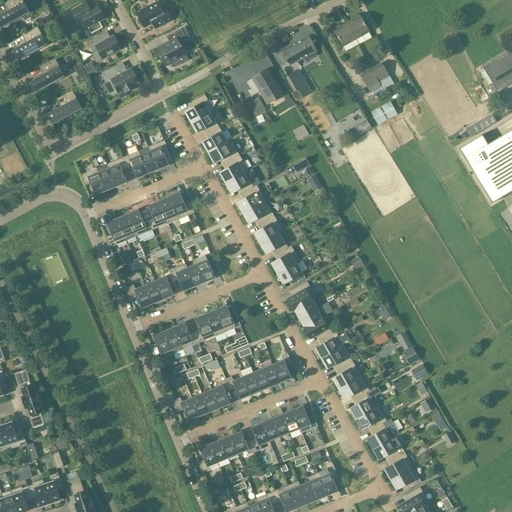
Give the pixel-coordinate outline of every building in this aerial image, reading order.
[(0,27),(0,28),(30,12),(23,0),(9,0),(4,3),(8,10),(0,14),(0,27)] [(156,29),(173,20),(166,8),(162,11),(157,2),(136,13),(144,27),(153,23),(156,29)] [(99,21),(105,18),(97,5),(88,9),(85,4),(71,11),(77,22),(81,20),(83,21),(87,28),(88,27),(92,33),(102,27),(99,21)] [(353,19),(347,22),(357,39),(370,32),(360,15),(358,16),(357,15),(353,17),(353,19)] [(357,39),(347,22),(341,26),(339,25),(336,27),(336,29),(334,30),(343,47),(357,39)] [(18,60),(47,44),(37,26),(22,35),(26,42),(12,50),(18,60)] [(175,67),(188,60),(185,55),(186,54),(178,39),(184,35),(181,29),(167,36),(170,42),(156,50),(165,66),(172,62),(175,67)] [(97,63),(103,59),(121,49),(118,42),(119,41),(116,36),(115,37),(114,35),(102,42),(99,36),(87,42),(93,53),(92,54),(97,63)] [(317,51),(309,35),(282,50),(280,53),(285,62),(289,62),(290,65),(317,51)] [(511,81),(511,47),(482,65),(497,91),(511,81)] [(35,92),(65,76),(55,58),(39,67),(43,74),(29,82),(35,92)] [(84,66),(89,74),(96,70),(92,62),(84,66)] [(382,62),(371,68),(379,82),(390,76),(382,62)] [(82,63),(74,67),(81,80),(88,77),(82,63)] [(132,86),(140,82),(132,68),(120,75),(115,67),(101,75),(106,83),(104,84),(109,94),(113,96),(118,93),(119,93),(125,90),(126,92),(133,88),(132,86)] [(284,94),(269,68),(252,78),(268,104),(284,94)] [(368,89),(379,82),(371,68),(360,74),(368,89)] [(313,92),(299,69),(285,77),(294,92),(298,89),(303,98),(313,92)] [(53,124),(82,108),(72,90),(57,99),(61,106),(47,114),(53,124)] [(192,122),(214,110),(205,94),(191,102),(194,108),(189,110),(185,112),(189,118),(190,118),(192,122)] [(258,98),(248,104),(255,115),(264,109),(258,98)] [(390,102),(372,112),(378,123),(396,113),(390,102)] [(214,110),(192,122),(194,126),(193,127),(197,133),(201,131),(201,130),(205,127),(208,133),(219,127),(211,112),(214,110)] [(367,127),(368,130),(371,128),(366,119),(357,125),(360,131),(367,127)] [(299,141),(311,135),(306,124),(294,130),(299,141)] [(209,152),(231,140),(228,141),(219,127),(208,133),(211,138),(207,141),(206,140),(202,142),(206,149),(207,148),(209,152)] [(511,129),(488,144),(482,134),(482,135),(460,148),(459,148),(459,149),(492,203),(491,203),(492,203),(511,190),(511,129)] [(149,147),(158,168),(168,164),(165,157),(171,155),(164,140),(149,147)] [(239,155),(231,140),(209,152),(212,156),(211,157),(214,163),(218,161),(218,160),(223,158),(226,163),(239,155)] [(139,151),(148,173),(158,168),(149,147),(148,147),(150,152),(141,156),(139,151)] [(123,157),(127,168),(133,166),(137,177),(148,173),(139,151),(123,157)] [(249,152),(244,155),(248,162),(253,159),(249,152)] [(226,183),(248,170),(239,155),(226,163),(229,168),(224,171),(223,170),(219,172),(223,179),(224,178),(226,183)] [(122,170),(127,168),(123,157),(107,164),(116,186),(126,181),(122,170)] [(293,165),(297,172),(310,165),(306,158),(293,165)] [(106,190),(116,186),(107,164),(109,169),(99,173),(97,168),(106,190)] [(96,194),(106,190),(97,168),(81,175),(86,185),(91,183),(96,194)] [(248,170),(226,183),(229,187),(228,187),(232,194),(236,191),(235,191),(240,188),(243,193),(254,187),(245,172),(248,170)] [(244,213),(265,200),(257,185),(254,187),(243,193),(246,198),(238,203),(237,202),(237,203),(240,209),(241,209),(244,213)] [(170,198),(179,219),(195,213),(190,202),(185,204),(180,193),(170,198)] [(169,223),(179,219),(170,198),(160,202),(169,223)] [(274,215),(265,200),(244,213),(246,217),(245,217),(249,224),(253,222),(252,221),(257,218),(260,223),(274,215)] [(153,230),(169,223),(160,202),(149,206),(154,217),(148,219),(153,230)] [(138,210),(128,215),(137,236),(153,230),(148,219),(143,221),(138,210)] [(118,219),(127,240),(125,235),(135,232),(137,237),(137,236),(128,215),(118,219)] [(283,230),(274,215),(260,223),(263,229),(258,231),(254,233),(258,239),(259,239),(261,243),(283,230)] [(127,240),(118,219),(108,223),(112,234),(107,236),(111,247),(127,240)] [(283,231),(283,230),(261,243),(263,247),(262,248),(266,254),(270,252),(270,251),(274,248),(277,254),(288,247),(280,233),(283,231)] [(291,246),(288,247),(277,254),(280,259),(276,262),(275,261),(271,263),(275,269),(276,269),(278,273),(300,261),(291,246)] [(197,264),(204,281),(214,277),(206,255),(195,260),(197,265),(197,264)] [(152,270),(159,267),(155,256),(148,259),(152,270)] [(359,257),(351,262),(356,270),(364,265),(359,257)] [(300,261),(278,273),(281,277),(280,278),(283,284),(287,282),(287,281),(292,278),(295,284),(305,278),(297,263),(300,261)] [(187,269),(188,268),(186,263),(169,270),(174,281),(179,279),(184,290),(194,285),(187,269)] [(187,269),(194,285),(204,281),(197,264),(197,265),(188,268),(187,269)] [(156,282),(163,298),(173,294),(166,277),(156,282)] [(293,307),(294,309),(316,297),(307,281),(293,289),(296,295),(289,299),(290,301),(289,301),(292,308),(293,307)] [(146,286),(153,303),(163,298),(156,282),(146,286)] [(153,303),(146,286),(136,290),(133,285),(128,287),(132,298),(138,296),(142,307),(153,303)] [(325,296),(328,302),(334,299),(331,293),(325,296)] [(316,297),(294,309),(295,309),(300,318),(319,307),(314,298),(316,297)] [(216,310),(225,332),(241,326),(236,313),(230,315),(226,306),(216,310)] [(305,327),(305,328),(323,317),(321,318),(316,309),(319,307),(300,318),(306,327),(305,327)] [(206,315),(215,336),(225,332),(216,310),(206,315)] [(195,332),(199,343),(215,336),(206,315),(196,319),(200,330),(195,332)] [(318,333),(321,338),(332,332),(323,317),(305,328),(306,329),(305,330),(309,336),(310,336),(311,337),(318,333)] [(175,328),(184,349),(199,343),(195,332),(189,334),(185,323),(175,328)] [(165,332),(174,353),(172,348),(181,345),(183,350),(184,349),(175,328),(165,332)] [(317,352),(321,358),(344,346),(335,330),(332,332),(321,338),(324,344),(317,348),(318,351),(317,352)] [(174,353),(165,332),(154,336),(163,358),(174,353)] [(378,345),(390,339),(387,332),(375,338),(378,345)] [(413,347),(404,333),(397,337),(405,351),(413,347)] [(9,344),(12,355),(22,353),(19,342),(9,344)] [(336,363),(339,368),(352,361),(344,346),(321,358),(325,365),(326,365),(328,368),(336,363)] [(412,348),(403,354),(410,366),(420,360),(412,348)] [(274,365),(281,382),(291,378),(286,366),(292,364),(287,353),(282,356),(284,361),(274,365)] [(219,359),(205,364),(207,370),(221,365),(219,359)] [(339,389),(361,376),(352,361),(339,368),(342,374),(334,378),(336,381),(335,382),(339,389)] [(264,369),(271,386),(281,382),(274,365),(264,369)] [(422,365),(411,372),(417,382),(428,376),(422,365)] [(243,370),(245,375),(254,372),(253,367),(243,370)] [(25,402),(39,397),(37,392),(36,392),(33,385),(32,385),(26,369),(14,373),(20,391),(22,390),(24,396),(23,396),(25,402)] [(254,373),(260,390),(271,386),(264,369),(254,373)] [(244,377),(250,394),(260,390),(254,373),(244,377)] [(226,379),(230,390),(236,387),(240,398),(250,394),(244,377),(233,381),(231,376),(226,379)] [(353,393),(356,399),(370,391),(361,376),(339,389),(342,395),(343,395),(345,398),(353,393)] [(212,390),(219,407),(229,403),(225,392),(230,390),(226,379),(220,381),(222,386),(212,390)] [(202,394),(209,411),(219,407),(212,390),(202,394)] [(356,419),(378,406),(380,405),(371,390),(370,391),(356,399),(359,404),(351,408),(353,411),(352,412),(356,419)] [(192,398),(199,415),(209,411),(202,394),(192,398)] [(41,403),(39,397),(25,402),(27,408),(28,408),(30,414),(28,414),(33,428),(45,424),(41,412),(42,411),(40,404),(41,403)] [(430,410),(435,407),(436,407),(430,397),(420,403),(426,413),(430,410)] [(199,415),(192,398),(182,403),(180,398),(174,400),(179,411),(184,409),(189,420),(199,415)] [(373,429),(384,423),(387,421),(378,406),(356,419),(360,426),(361,425),(362,428),(370,424),(373,429)] [(293,411),(300,428),(310,423),(312,428),(317,426),(313,415),(307,418),(303,407),(293,411)] [(293,411),(283,415),(290,432),(300,428),(293,411)] [(439,413),(432,417),(440,431),(447,427),(439,413)] [(279,436),(290,432),(283,415),(273,419),(279,436)] [(273,419),(262,423),(270,440),(279,436),(273,419)] [(3,425),(9,444),(11,448),(21,445),(20,444),(26,442),(21,428),(16,430),(13,421),(3,425)] [(257,438),(251,441),(256,451),(261,449),(259,444),(270,440),(262,423),(252,427),(257,438)] [(373,449),(396,436),(395,436),(392,438),(384,423),(373,429),(376,434),(368,439),(370,442),(369,442),(373,449)] [(0,447),(9,444),(3,425),(0,425),(0,450),(1,450),(0,447)] [(241,432),(231,436),(238,453),(248,449),(250,454),(256,451),(251,441),(246,443),(241,432)] [(60,449),(69,446),(66,435),(56,438),(60,449)] [(228,457),(238,453),(231,436),(221,440),(228,457)] [(387,454),(390,459),(404,451),(396,436),(373,449),(377,456),(378,455),(380,458),(387,454)] [(221,440),(211,444),(218,461),(228,457),(221,440)] [(27,445),(31,456),(32,460),(38,458),(33,443),(27,445)] [(208,466),(218,461),(211,444),(201,449),(205,460),(200,462),(204,473),(210,470),(208,466)] [(59,451),(52,454),(53,458),(57,469),(64,466),(59,451)] [(390,479),(413,466),(404,451),(390,459),(393,464),(386,469),(387,472),(386,472),(390,479)] [(332,463),(331,461),(325,464),(325,466),(326,466),(327,469),(318,473),(327,495),(337,490),(336,487),(342,485),(333,463),(332,463)] [(421,482),(413,466),(390,479),(394,486),(395,485),(397,489),(405,484),(408,489),(421,482)] [(266,477),(272,475),(269,469),(264,472),(266,477)] [(327,495),(318,473),(308,477),(317,499),(327,495)] [(44,484),(51,503),(61,500),(58,491),(64,489),(59,476),(53,478),(54,481),(44,484)] [(78,509),(92,504),(90,498),(89,499),(86,491),(85,492),(79,476),(68,480),(73,497),(75,497),(77,503),(76,503),(78,509)] [(317,499),(308,477),(310,482),(300,486),(298,481),(307,503),(317,499)] [(51,503),(44,484),(43,479),(33,483),(33,484),(28,486),(32,498),(37,496),(41,506),(51,503)] [(307,503),(298,481),(288,485),(297,507),(307,503)] [(297,507),(288,485),(272,492),(277,502),(282,500),(287,511),(297,507)] [(32,498),(28,486),(22,488),(21,487),(11,490),(18,511),(24,511),(30,510),(26,500),(32,498)] [(411,511),(429,502),(420,487),(406,495),(409,500),(401,505),(403,507),(402,507),(404,511),(411,511)] [(224,500),(232,498),(229,488),(221,491),(224,500)] [(8,511),(18,511),(11,490),(2,493),(3,498),(8,511)] [(256,498),(262,511),(274,511),(271,505),(277,502),(272,492),(256,498)] [(0,511),(8,511),(3,498),(0,499),(0,511)] [(247,502),(250,511),(262,511),(256,498),(247,502)] [(444,506),(449,503),(447,498),(441,501),(444,506)] [(236,506),(238,511),(250,511),(247,502),(236,506)] [(431,511),(427,504),(429,503),(429,502),(411,511),(431,511)] [(449,503),(444,506),(447,511),(452,508),(449,503)]
